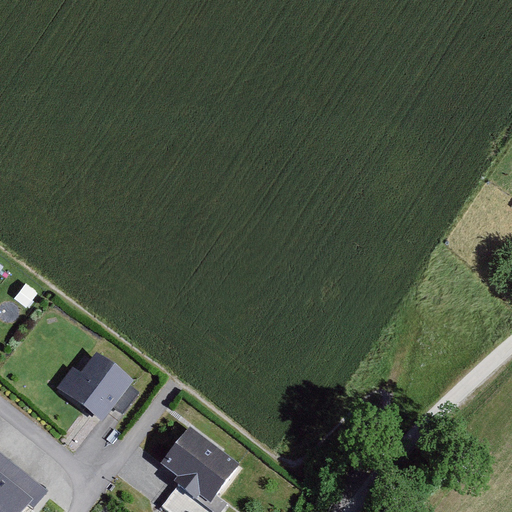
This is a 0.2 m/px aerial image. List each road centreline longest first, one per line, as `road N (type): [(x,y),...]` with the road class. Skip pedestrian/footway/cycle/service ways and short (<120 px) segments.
road 1 (residential): [(350,511),(511,350)]
road 2 (unknown): [(180,386),(100,486)]
road 3 (residential): [(100,486),(0,408)]
